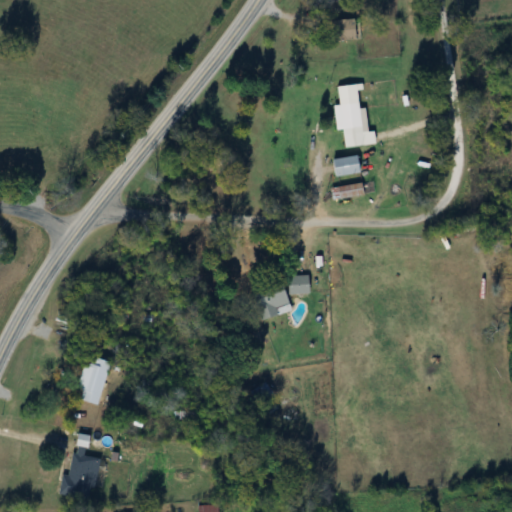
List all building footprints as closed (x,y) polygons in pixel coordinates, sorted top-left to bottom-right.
[(333,40),(359,40),(359,19),(333,19),(333,40)] [(346,147),(366,145),(362,103),(335,105),(337,130),(344,129),(346,147)] [(339,177),(364,172),(361,155),(335,160),(339,177)] [(340,197),(365,198),(366,186),(340,185),(340,197)] [(290,296),(312,292),(309,275),(288,279),(288,280),(253,286),(260,321),(279,317),(277,307),(291,305),(290,296)] [(78,400),(101,405),(111,361),(88,356),(78,400)] [(276,399),(266,382),(249,392),(259,409),(276,399)] [(70,476),(63,475),(60,494),(93,501),(102,456),(89,454),(91,442),(77,439),(70,476)]
